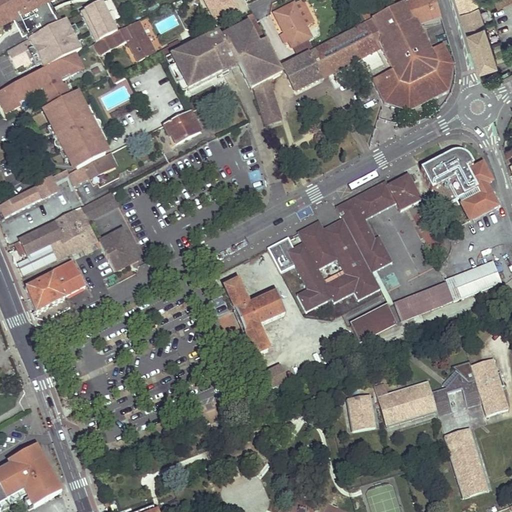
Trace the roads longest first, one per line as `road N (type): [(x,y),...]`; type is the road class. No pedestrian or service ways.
road 1 (residential): [(26,343),(478,106)]
road 2 (secondary): [(26,343),(85,511)]
